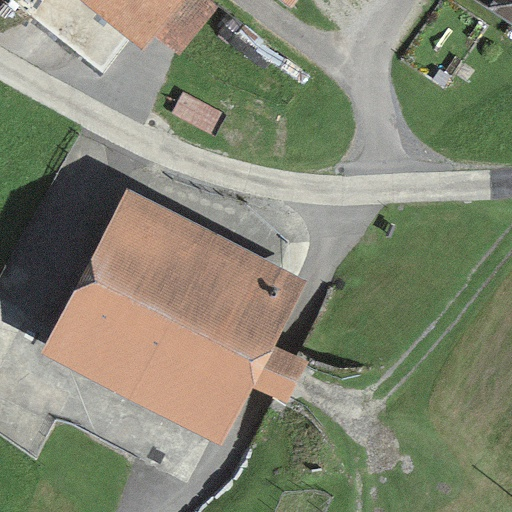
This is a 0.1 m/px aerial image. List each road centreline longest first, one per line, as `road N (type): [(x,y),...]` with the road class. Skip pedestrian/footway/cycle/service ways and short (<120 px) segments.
road 1 (residential): [(0,63),(186,162),(312,192),(511,187)]
road 2 (track): [(511,234),(364,413),(299,383)]
